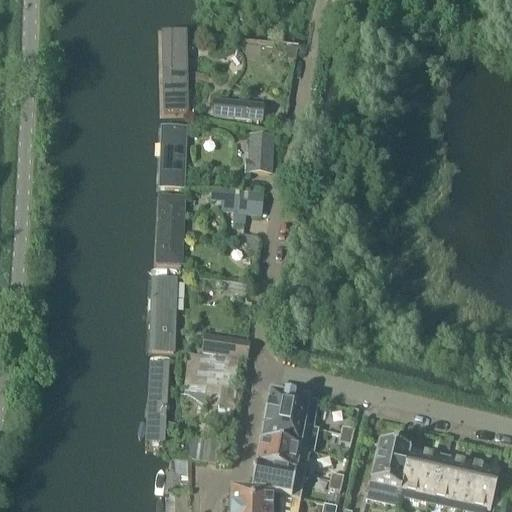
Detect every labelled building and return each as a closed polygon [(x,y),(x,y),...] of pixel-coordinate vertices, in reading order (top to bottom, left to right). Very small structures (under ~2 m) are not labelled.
[(187,41),(166,40),(165,117),(185,119),(187,41)] [(212,122),(243,125),(260,126),(262,109),(214,105),(212,122)] [(184,135),(163,133),(161,193),(182,194),(184,135)] [(249,166),(245,166),(244,176),(268,177),(270,141),(250,140),(249,166)] [(261,198),(237,196),(235,218),(259,220),(261,198)] [(180,205),(159,203),(158,271),(178,272),(180,205)] [(174,358),(177,286),(156,285),(154,358),(174,358)] [(247,347),(203,341),(201,358),(245,364),(247,347)] [(224,362),(216,422),(236,424),(238,404),(231,403),(236,364),(224,362)] [(170,450),(174,369),(152,368),(147,450),(170,450)] [(262,422),(312,432),(317,405),(267,396),(263,422),(262,422)] [(263,422),(262,422),(258,446),(308,456),(308,455),(303,454),(308,432),(312,433),(312,432),(263,422)] [(352,433),(340,430),(338,438),(350,441),(352,433)] [(350,441),(338,438),(336,446),(349,449),(350,441)] [(308,456),(258,446),(253,470),(303,480),(308,456)] [(398,501),(408,455),(377,448),(367,494),(398,501)] [(408,455),(398,501),(427,508),(438,462),(437,462),(408,455)] [(438,462),(427,508),(443,511),(457,511),(467,468),(438,462)] [(467,468),(457,511),(487,511),(496,475),(467,468)] [(303,480),(253,470),(249,496),(271,499),(280,501),(299,504),(303,480)] [(342,480),(329,477),(328,485),(340,488),(342,480)] [(340,488),(328,485),(326,493),(338,496),(340,488)] [(249,496),(230,495),(228,511),(279,511),(280,501),(271,499),(249,496)]
